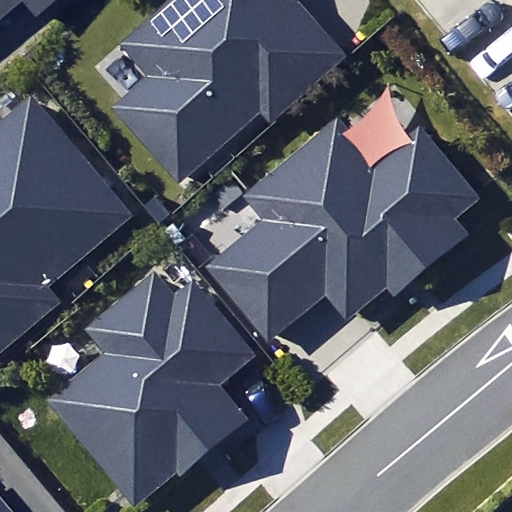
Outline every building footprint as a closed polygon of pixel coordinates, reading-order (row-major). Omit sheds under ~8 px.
[(0,0),(0,29),(36,0),(0,0)] [(350,52),(301,0),(164,0),(116,46),(142,74),(107,107),(180,185),(262,108),(270,126),(350,52)] [(0,350),(59,302),(48,288),(137,214),(34,90),(0,118),(0,350)] [(483,203),(419,125),(373,163),(339,122),(249,195),(268,218),(204,270),(268,347),(322,303),(340,325),(386,287),(394,296),(471,234),(460,221),(483,203)] [(132,501),(237,417),(213,387),(254,354),(196,282),(179,296),(156,267),(82,327),(105,356),(50,399),(132,501)] [(11,511),(0,499),(0,511),(11,511)]
